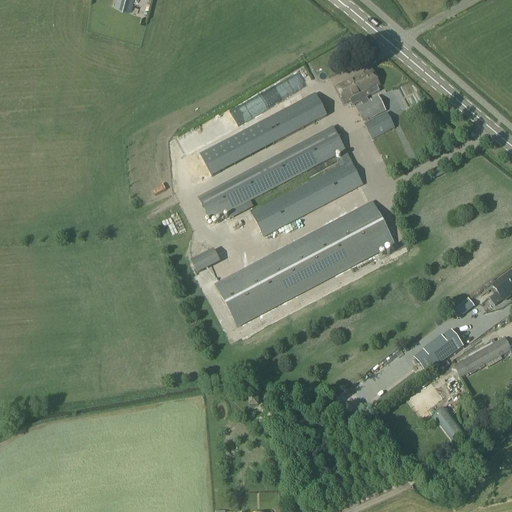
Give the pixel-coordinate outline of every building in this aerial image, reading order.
[(131,10),(133,0),(115,0),(114,5),(131,10)] [(379,93),(377,88),(379,87),(372,72),(336,88),(344,105),(350,102),(352,107),(358,104),(359,107),(368,102),(364,94),(369,92),(371,97),(379,93)] [(299,78),(302,87),(307,85),(304,76),(299,78)] [(407,79),(392,86),(397,98),(412,91),(407,79)] [(273,146),(326,118),(315,96),(261,124),(273,146)] [(386,112),(378,97),(368,102),(359,107),(367,122),(386,112)] [(371,142),(394,130),(386,114),(363,125),(371,142)] [(234,171),(214,121),(203,125),(222,176),(234,171)] [(332,128),(198,199),(210,223),(339,155),(345,165),(350,163),(332,128)] [(237,131),(228,134),(236,157),(245,155),(237,131)] [(199,186),(212,181),(192,132),(179,137),(199,186)] [(240,135),(243,142),(251,139),(248,132),(240,135)] [(363,187),(350,163),(345,165),(251,215),(264,239),(363,187)] [(433,181),(444,175),(444,174),(440,167),(429,173),(433,180),(433,181)] [(238,329),(395,246),(373,204),(216,288),(238,329)] [(219,235),(156,264),(161,274),(184,263),(191,278),(215,267),(209,253),(202,256),(200,252),(222,242),(219,235)] [(502,303),(509,297),(508,296),(511,293),(511,275),(511,274),(491,288),(502,303)] [(430,375),(468,345),(456,329),(419,358),(430,375)] [(452,368),(459,380),(510,352),(504,340),(452,368)] [(433,419),(452,442),(464,433),(445,409),(433,419)]
